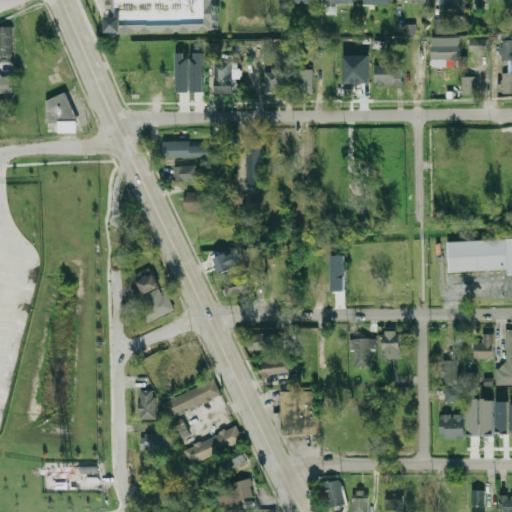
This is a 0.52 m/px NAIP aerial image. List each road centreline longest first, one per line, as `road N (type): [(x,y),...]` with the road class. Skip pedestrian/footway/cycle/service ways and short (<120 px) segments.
road 1 (secondary): [(302,511),(64,0)]
road 2 (residential): [(115,119),(511,115)]
road 3 (residential): [(121,353),(208,315),(421,312)]
road 4 (residential): [(130,511),(118,266)]
road 5 (residential): [(282,467),(511,461)]
road 6 (residential): [(420,219),(419,37)]
road 7 (residential): [(424,463),(421,312)]
road 8 (residential): [(0,154),(126,144)]
